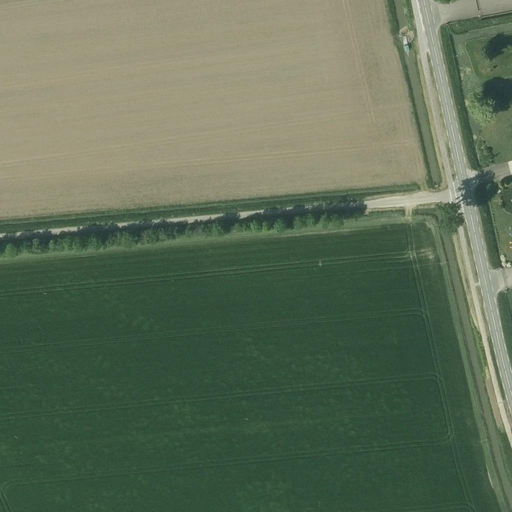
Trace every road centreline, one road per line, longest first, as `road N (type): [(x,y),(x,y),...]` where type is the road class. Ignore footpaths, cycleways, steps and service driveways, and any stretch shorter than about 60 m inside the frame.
road 1 (unclassified): [(0,238),(464,191)]
road 2 (tertiary): [(511,395),(464,191)]
road 3 (tertiary): [(464,191),(421,0)]
